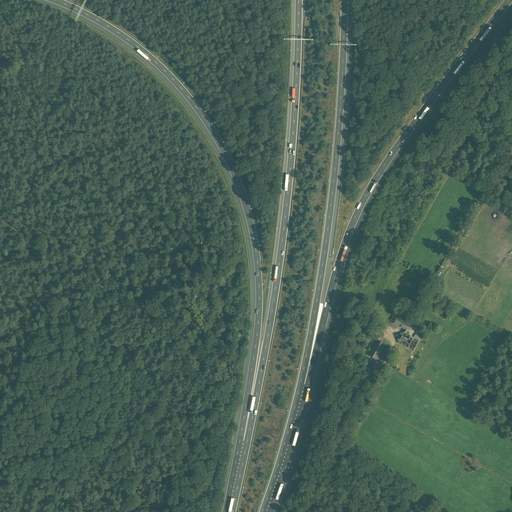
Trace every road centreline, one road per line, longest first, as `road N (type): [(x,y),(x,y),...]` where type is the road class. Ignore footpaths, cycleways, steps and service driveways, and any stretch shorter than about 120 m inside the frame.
road 1 (motorway): [(51,0),(109,28),(170,77),(206,122),(238,187),(258,296),(235,476)]
road 2 (motorway): [(298,0),(286,207),(235,476)]
road 3 (motorway): [(300,401),(368,191),(510,0)]
road 4 (track): [(82,511),(85,484),(142,412),(178,382),(186,349),(0,220)]
road 5 (motorway): [(300,401),(333,194),(344,0)]
road 6 (track): [(511,135),(426,288),(393,309),(387,321),(395,344)]
road 7 (unclassified): [(431,511),(341,447),(395,344)]
road 8 (track): [(69,267),(42,302),(0,395)]
